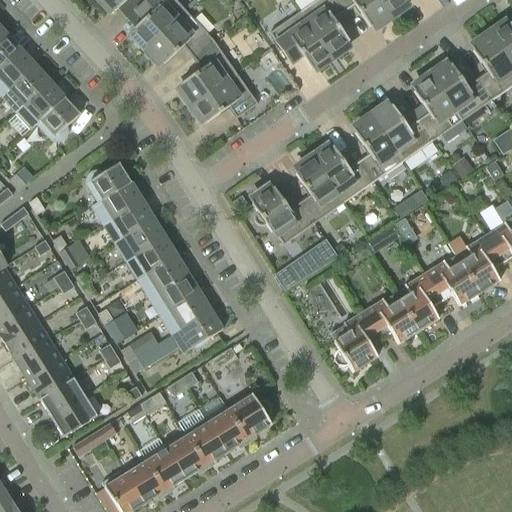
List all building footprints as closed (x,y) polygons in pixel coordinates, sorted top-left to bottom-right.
[(147,0),(98,0),(97,1),(110,14),(113,11),(115,13),(128,0),(138,0),(143,4),(147,0)] [(146,47),(148,49),(186,14),(172,0),(147,0),(143,4),(135,12),(144,21),(132,32),(133,33),(130,37),(142,50),(146,47)] [(333,22),(343,15),(332,0),(319,0),(299,14),(329,57),(331,55),(334,59),(349,49),(346,45),(348,43),(333,22)] [(386,17),(388,15),(377,0),(332,0),(343,15),(354,7),(369,29),(371,27),(373,31),(388,21),(386,17)] [(405,0),(377,0),(388,15),(390,14),(393,18),(408,7),(405,3),(407,2),(405,0)] [(183,48),(192,60),(213,43),(186,14),(148,49),(149,51),(146,54),(158,68),(162,64),(163,66),(183,48)] [(329,57),(299,14),(269,35),(289,65),(301,57),(310,70),(311,69),(314,73),(329,62),(327,58),(329,57)] [(493,38),(491,40),(511,70),(511,29),(510,26),(508,28),(505,24),(490,35),(493,38)] [(0,71),(20,53),(5,37),(0,41),(0,71)] [(491,102),(511,87),(511,70),(491,40),(489,41),(486,37),(471,48),(474,52),(472,53),(487,74),(476,82),(491,102)] [(191,103),(193,105),(235,76),(213,43),(192,60),(201,71),(180,86),(181,88),(177,91),(188,106),(191,103)] [(35,68),(20,53),(0,71),(0,98),(1,99),(35,68)] [(434,79),(432,81),(461,123),(491,102),(476,82),(466,89),(451,67),(449,69),(446,65),(431,75),(434,79)] [(1,99),(16,115),(49,84),(35,68),(1,99)] [(257,106),(235,76),(193,105),(195,108),(191,110),(201,125),(205,123),(206,124),(228,109),(236,121),(257,106)] [(428,116),(417,123),(432,144),(461,123),(432,81),(430,82),(427,78),(412,89),(415,93),(413,94),(428,116)] [(31,132),(36,127),(36,126),(64,100),(49,84),(16,115),(31,132)] [(36,126),(36,127),(38,128),(51,143),(55,144),(59,143),(63,141),(65,137),(66,133),(66,129),(79,117),(64,100),(36,126)] [(375,120),(373,122),(402,164),(432,144),(417,123),(407,130),(392,109),(390,110),(387,106),(372,116),(375,120)] [(369,157),(358,164),(372,185),(402,164),(373,122),(370,123),(368,119),(353,130),(355,134),(354,135),(369,157)] [(316,161),(313,163),(343,205),(372,185),(358,164),(348,171),(333,150),(331,151),(328,147),(313,157),(316,161)] [(309,198),(299,205),(313,226),(343,205),(313,163),(311,164),(309,160),(294,171),(296,175),(294,176),(309,198)] [(502,177),(494,163),(484,169),(493,183),(502,177)] [(96,203),(97,204),(97,205),(130,185),(130,186),(130,185),(118,166),(103,175),(99,173),(94,173),(91,175),(88,178),(86,181),(86,186),(96,203)] [(15,177),(8,183),(17,193),(25,187),(15,177)] [(141,203),(130,186),(130,185),(97,205),(97,204),(90,208),(103,228),(113,222),(112,221),(141,203)] [(263,227),(264,227),(270,235),(272,233),(282,247),(313,226),(299,205),(288,212),(273,191),(271,192),(269,188),(250,201),(253,205),(251,206),(256,215),(255,215),(255,216),(254,217),(253,219),(253,220),(253,221),(253,223),(254,224),(255,225),(256,226),(257,227),(258,228),(259,228),(261,228),(263,227)] [(0,195),(0,205),(1,206),(12,197),(7,191),(0,195)] [(44,212),(36,200),(28,205),(35,217),(44,212)] [(152,222),(141,203),(112,221),(113,222),(103,228),(114,246),(152,222)] [(23,209),(11,218),(16,225),(28,217),(23,209)] [(11,218),(0,226),(0,227),(5,234),(16,225),(11,218)] [(164,240),(152,222),(114,246),(125,263),(135,257),(135,258),(164,240)] [(511,222),(505,227),(504,225),(485,238),(498,260),(509,253),(511,259),(511,222)] [(60,238),(52,243),(59,254),(67,249),(60,238)] [(498,260),(485,238),(465,250),(466,251),(455,258),(479,297),(491,289),(491,288),(499,283),(488,266),(498,260)] [(175,258),(164,240),(135,258),(135,257),(125,263),(137,282),(175,258)] [(324,241),(311,250),(322,267),(335,258),(324,241)] [(50,252),(44,243),(33,249),(39,259),(50,252)] [(67,249),(59,254),(66,266),(74,261),(67,249)] [(187,277),(175,258),(137,282),(148,301),(187,277)] [(479,297),(455,258),(444,265),(443,263),(423,276),(437,298),(447,292),(458,308),(466,303),(466,304),(479,297)] [(287,267),(273,276),(283,292),(297,283),(287,267)] [(0,296),(14,287),(4,270),(3,269),(0,270),(0,296)] [(58,288),(68,282),(63,273),(52,280),(58,288)] [(81,291),(90,286),(83,275),(74,280),(81,291)] [(437,298),(423,276),(404,288),(404,289),(394,296),(418,335),(430,327),(430,326),(438,321),(427,304),(437,298)] [(198,295),(187,277),(148,301),(159,319),(198,295)] [(68,282),(58,288),(63,296),(73,290),(68,282)] [(90,286),(81,291),(89,302),(97,297),(90,286)] [(0,322),(26,306),(14,287),(0,296),(0,322)] [(123,312),(139,307),(134,291),(118,296),(123,312)] [(210,313),(198,295),(159,319),(171,337),(210,313)] [(418,335),(394,296),(383,303),(382,301),(362,314),(376,336),(386,330),(397,347),(405,342),(418,335)] [(38,325),(26,306),(0,322),(0,340),(4,346),(38,325)] [(80,324),(91,317),(86,309),(75,316),(80,324)] [(104,328),(112,323),(105,311),(97,316),(104,328)] [(222,332),(210,313),(171,337),(182,355),(182,357),(222,332)] [(376,336),(362,314),(343,326),(343,327),(329,336),(334,344),(333,345),(337,352),(336,353),(335,354),(334,356),(333,357),(333,359),(333,361),(334,362),(334,364),(335,366),(337,367),(338,368),(340,369),(342,369),(344,369),(345,368),(347,367),(352,375),(356,372),(356,373),(369,365),(368,364),(376,359),(366,342),(376,336)] [(91,317),(80,324),(85,332),(96,325),(91,317)] [(112,323),(104,328),(111,339),(120,334),(112,323)] [(4,346),(15,365),(50,344),(38,325),(4,346)] [(127,364),(135,359),(157,346),(150,334),(120,353),(127,364)] [(61,362),(50,344),(15,365),(27,384),(61,362)] [(103,362),(114,355),(109,346),(98,353),(103,362)] [(236,360),(230,350),(208,364),(214,374),(236,360)] [(114,355),(103,362),(109,371),(120,364),(114,355)] [(135,359),(127,364),(134,376),(142,371),(135,359)] [(73,381),(61,362),(27,384),(39,402),(73,381)] [(179,382),(185,392),(197,385),(191,374),(179,382)] [(85,400),(73,381),(39,402),(51,421),(85,400)] [(185,392),(179,382),(167,389),(173,399),(185,392)] [(141,398),(135,389),(124,396),(130,405),(141,398)] [(257,404),(256,404),(252,397),(227,412),(226,413),(247,445),(251,442),(250,439),(253,437),(254,438),(266,430),(270,427),(266,419),(267,419),(268,417),(269,416),(269,415),(270,414),(270,412),(270,411),(269,409),(269,407),(268,406),(266,405),(264,404),(263,403),(261,403),(260,403),(258,403),(257,404)] [(62,440),(96,418),(85,400),(51,421),(62,440)] [(138,407),(144,418),(156,410),(150,400),(138,407)] [(144,418),(138,407),(126,415),(132,425),(144,418)] [(225,408),(203,421),(225,456),(237,448),(237,447),(240,445),(242,448),(247,445),(226,413),(227,412),(225,408)] [(203,421),(183,434),(206,471),(211,468),(209,465),(212,463),(213,464),(225,456),(203,421)] [(97,433),(103,443),(115,436),(109,425),(97,433)] [(103,443),(97,433),(72,449),(78,459),(103,443)] [(201,474),(206,471),(183,434),(162,447),(165,451),(184,481),(196,474),(196,473),(200,471),(201,474)] [(165,451),(145,463),(145,464),(165,496),(170,493),(168,490),(172,488),(172,489),(184,481),(165,451)] [(161,499),(165,496),(145,464),(145,463),(143,459),(122,472),(143,507),(156,499),(155,498),(159,496),(161,499)] [(135,511),(143,507),(122,472),(101,485),(117,511),(135,511)] [(10,503),(4,493),(0,495),(0,511),(15,511),(15,510),(11,503),(10,503)]
